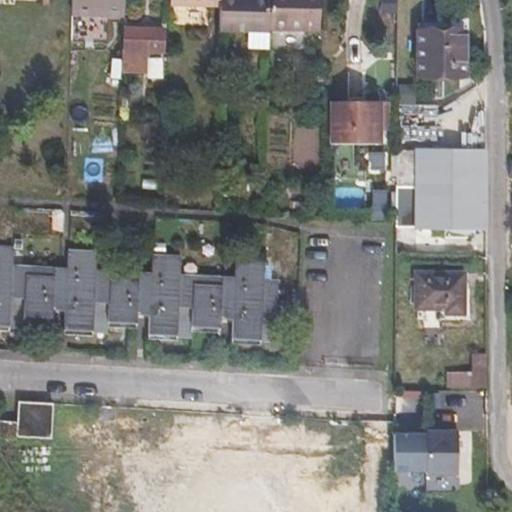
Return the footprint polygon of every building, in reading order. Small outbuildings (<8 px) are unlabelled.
[(76,0),(76,17),(127,18),(127,0),(76,0)] [(225,0),(224,25),(276,28),(277,24),(277,0),(225,0)] [(277,0),(277,24),(325,25),(325,0),(277,0)] [(425,19),(425,73),(470,73),(471,29),(452,29),(452,19),(425,19)] [(132,30),(130,70),(148,70),(149,51),(168,51),(169,30),(132,30)] [(159,63),(159,76),(168,77),(169,63),(159,63)] [(338,100),(337,137),(384,139),(385,127),(385,101),(370,101),(362,96),(353,100),(338,100)] [(279,156),(280,127),(271,126),(270,156),(279,156)] [(422,145),(420,223),(490,224),(491,164),(469,163),(470,146),(422,145)] [(470,146),(469,163),(491,164),(491,147),(470,146)] [(0,318),(26,321),(27,311),(55,313),(56,304),(66,304),(68,264),(17,260),(18,242),(0,240),(0,318)] [(68,264),(66,304),(68,304),(68,324),(112,327),(112,317),(115,317),(116,287),(117,268),(104,267),(104,248),(74,246),(73,264),(68,264)] [(116,287),(115,317),(138,318),(139,309),(153,310),(152,330),(165,331),(168,251),(159,251),(158,270),(117,268),(116,287)] [(168,251),(165,331),(195,333),(195,323),(223,324),(223,314),(238,315),(237,335),(280,338),(284,279),(269,278),(270,258),(243,257),(242,276),(187,272),(187,252),(168,251)] [(420,269),(419,305),(449,305),(449,311),(465,311),(466,269),(420,269)] [(484,353),(484,382),(496,383),(497,353),(484,353)] [(22,400),(20,432),(52,434),(55,401),(22,400)] [(0,417),(0,435),(16,436),(18,420),(0,417)] [(84,450),(173,453),(174,420),(84,417),(84,450)] [(476,422),(433,420),(432,433),(431,462),(474,464),(476,422)] [(183,450),(212,452),(214,428),(207,427),(206,440),(198,440),(199,428),(184,427),(183,450)] [(431,462),(432,433),(397,431),(395,468),(431,469),(431,462)]
